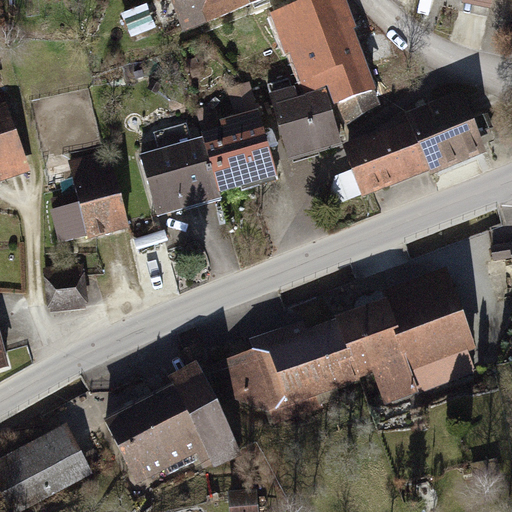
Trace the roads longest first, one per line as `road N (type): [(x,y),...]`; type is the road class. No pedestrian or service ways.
road 1 (tertiary): [(511,179),(294,262),(0,397)]
road 2 (residential): [(511,68),(438,43),(386,0)]
